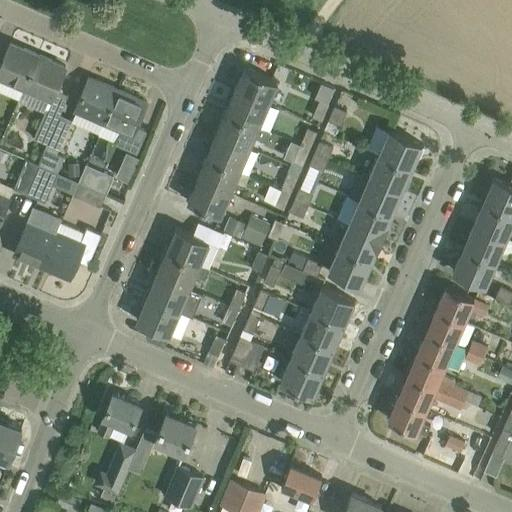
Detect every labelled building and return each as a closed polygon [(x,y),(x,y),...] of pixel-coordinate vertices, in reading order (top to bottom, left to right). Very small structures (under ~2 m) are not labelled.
[(11,41),(0,65),(0,74),(24,85),(39,53),(11,41)] [(39,53),(24,85),(52,98),(67,65),(39,53)] [(236,88),(269,102),(278,79),(245,65),(236,88)] [(77,108),(76,110),(103,122),(114,97),(118,87),(89,75),(75,108),(77,108)] [(118,87),(114,97),(103,122),(99,132),(117,141),(137,149),(146,128),(137,124),(147,100),(118,87)] [(226,110),(259,124),(270,128),(280,107),(269,102),(236,88),(226,110)] [(313,114),(314,115),(322,118),(329,102),(320,98),(313,114)] [(347,109),(335,104),(328,118),(341,124),(347,109)] [(47,142),(60,112),(48,107),(46,106),(44,110),(33,136),(47,142)] [(217,132),(251,146),(259,124),(226,110),(217,132)] [(60,112),(47,142),(60,147),(72,118),(60,112)] [(310,146),(317,130),(308,126),(301,142),(310,146)] [(380,151),(412,165),(422,143),(422,144),(423,142),(390,127),(380,151)] [(240,168),(249,172),(254,161),(245,158),(251,146),(217,132),(207,154),(240,168)] [(315,151),(329,157),(333,145),(320,139),(315,151)] [(301,142),(293,159),(303,163),(310,146),(301,142)] [(39,162),(51,166),(58,170),(65,154),(46,146),(39,162)] [(315,151),(310,162),(323,168),(329,157),(315,151)] [(380,151),(370,174),(402,188),(412,165),(380,151)] [(231,190),(236,179),(240,168),(207,154),(198,176),(231,190)] [(26,192),(39,162),(26,157),(14,187),(26,192)] [(80,174),(79,161),(69,161),(69,174),(80,174)] [(58,170),(51,166),(39,162),(26,192),(45,200),(53,182),(58,170)] [(106,191),(114,174),(85,162),(78,179),(106,191)] [(291,192),(298,174),(289,170),(281,188),(291,192)] [(361,171),(351,194),(392,211),(402,188),(370,174),(369,175),(361,171)] [(484,199),(511,211),(511,182),(494,175),(484,199)] [(188,199),(197,203),(221,213),(231,190),(198,176),(188,199)] [(0,218),(10,196),(9,196),(13,185),(0,179),(0,218)] [(101,204),(106,191),(78,179),(73,192),(101,204)] [(311,190),(300,185),(295,197),(309,203),(314,191),(311,190)] [(291,192),(281,188),(275,202),(275,203),(284,207),(291,192)] [(350,220),(373,231),(382,235),(392,211),(351,194),(359,198),(350,220)] [(309,203),(295,197),(289,209),(303,215),(309,203)] [(474,222),(507,236),(511,223),(511,211),(484,199),(474,222)] [(42,264),(46,255),(55,233),(57,230),(63,217),(35,205),(29,218),(14,252),(42,264)] [(246,221),(231,214),(224,230),(240,236),(246,221)] [(270,221),(251,214),(242,236),(261,244),(270,221)] [(277,237),(285,221),(275,216),(268,233),(277,237)] [(382,235),(373,231),(350,220),(340,244),(372,258),(382,235)] [(464,245),(497,259),(507,236),(474,222),(464,245)] [(87,225),(79,243),(55,233),(46,255),(42,264),(70,276),(78,257),(89,262),(102,232),(87,225)] [(167,248),(200,263),(210,239),(177,225),(167,248)] [(372,258),(340,244),(329,267),(362,282),(363,280),(372,258)] [(486,283),(497,259),(464,245),(453,269),(486,283)] [(303,268),(308,270),(317,274),(322,262),(302,253),(290,247),(286,257),(297,261),(296,263),(303,267),(303,268)] [(190,285),(196,273),(205,277),(209,267),(200,263),(167,248),(157,271),(190,285)] [(251,265),(260,269),(268,252),(259,248),(251,265)] [(281,271),(286,261),(285,261),(274,256),(264,280),(273,284),(279,271),(281,271)] [(303,281),(308,270),(303,268),(286,261),(281,271),(303,281)] [(157,271),(147,294),(180,308),(190,285),(157,271)] [(465,318),(471,305),(486,312),(490,302),(447,283),(437,306),(465,318)] [(322,284),(312,308),(345,322),(355,298),(322,284)] [(511,288),(501,284),(495,296),(509,302),(511,295),(511,288)] [(222,300),(229,303),(239,307),(246,290),(237,286),(233,294),(226,291),(222,300)] [(261,286),(254,303),(264,307),(271,290),(261,286)] [(180,308),(147,294),(137,318),(170,332),(180,308)] [(239,307),(229,303),(222,319),(232,323),(239,307)] [(428,328),(455,340),(459,332),(465,318),(437,306),(428,328)] [(302,331),(335,346),(345,322),(312,308),(302,331)] [(251,310),(244,326),(254,330),(261,314),(251,310)] [(418,350),(446,362),(455,340),(428,328),(418,350)] [(302,331),(291,355),(324,369),(335,346),(302,331)] [(216,332),(209,349),(204,361),(213,365),(219,353),(226,336),(216,332)] [(241,334),(237,342),(261,352),(265,344),(258,341),(241,334)] [(468,346),(484,352),(487,344),(472,337),(468,346)] [(450,364),(458,366),(464,341),(456,340),(450,364)] [(484,352),(468,346),(464,355),(468,357),(480,362),(480,360),(483,354),(484,352)] [(442,372),(446,362),(418,350),(408,372),(478,402),(482,393),(454,381),(455,379),(442,372)] [(324,369),(291,355),(281,379),(314,393),(324,369)] [(511,382),(511,366),(507,365),(501,362),(495,375),(501,377),(511,382)] [(399,394),(426,406),(432,393),(461,406),(464,399),(477,404),(478,402),(408,372),(399,394)] [(110,434),(112,428),(116,420),(131,426),(132,426),(142,402),(114,390),(103,414),(104,415),(98,429),(110,434)] [(427,433),(431,424),(435,426),(441,412),(426,406),(399,394),(389,417),(417,429),(417,428),(427,433)] [(511,409),(503,426),(511,430),(511,409)] [(155,438),(185,450),(197,423),(167,410),(158,431),(155,438)] [(0,455),(10,459),(23,425),(0,416),(0,455)] [(155,438),(158,431),(146,425),(137,445),(138,445),(149,450),(155,438)] [(475,427),(466,450),(481,456),(490,433),(475,427)] [(447,442),(461,448),(466,438),(451,432),(447,442)] [(511,437),(500,433),(492,450),(505,455),(510,458),(511,453),(511,437)] [(95,481),(104,485),(101,493),(114,498),(117,490),(123,476),(127,468),(111,461),(107,469),(101,467),(95,481)] [(282,483),(313,496),(323,474),(291,461),(282,483)] [(191,503),(204,474),(179,463),(166,493),(191,503)] [(222,502),(223,503),(219,511),(256,511),(266,490),(233,476),(222,502)] [(77,510),(82,498),(61,489),(56,502),(77,510)] [(378,511),(382,503),(353,491),(343,511),(378,511)]
